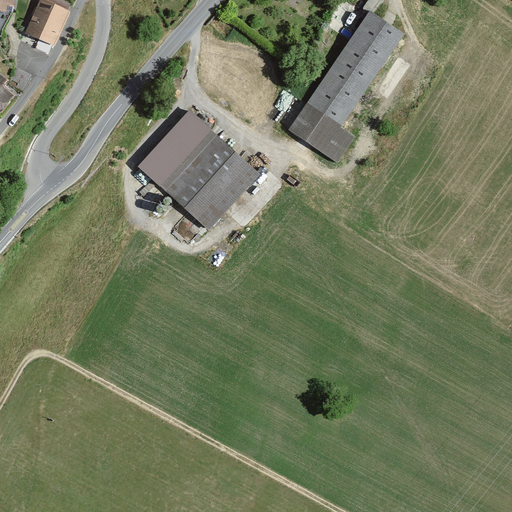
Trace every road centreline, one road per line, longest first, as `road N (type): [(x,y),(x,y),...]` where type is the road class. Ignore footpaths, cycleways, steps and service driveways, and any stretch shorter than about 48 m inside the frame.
road 1 (track): [(337,511),(44,352),(23,365),(0,406)]
road 2 (secondary): [(212,0),(112,114),(79,165),(45,193)]
road 3 (unclassified): [(45,193),(39,149),(88,77),(103,0)]
